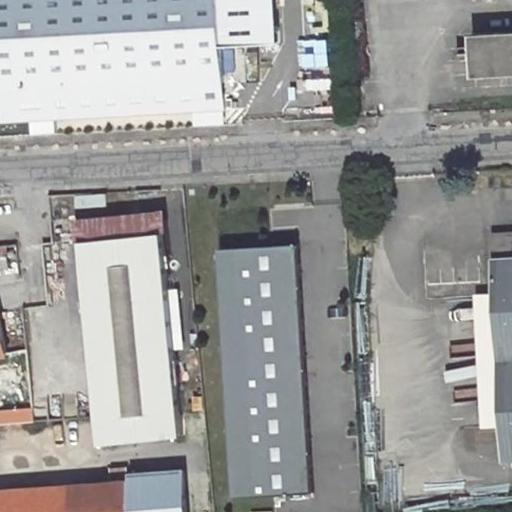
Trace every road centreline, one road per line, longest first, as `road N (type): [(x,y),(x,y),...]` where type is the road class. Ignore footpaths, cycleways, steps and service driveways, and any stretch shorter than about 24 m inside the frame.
road 1 (residential): [(0,166),(511,139)]
road 2 (unknown): [(352,503),(338,148)]
